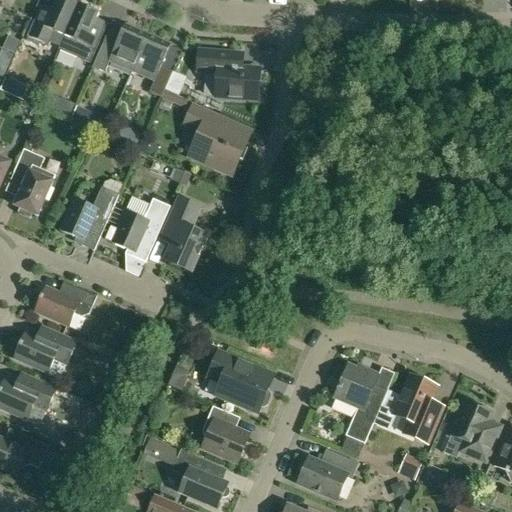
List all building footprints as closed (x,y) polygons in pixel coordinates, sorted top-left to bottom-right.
[(39,10),(27,36),(29,37),(27,41),(38,46),(40,42),(48,45),(54,32),(64,37),(79,4),(68,0),(56,0),(50,15),(39,10)] [(89,37),(99,13),(79,4),(64,37),(75,41),(69,55),(90,64),(100,42),(89,37)] [(92,67),(105,73),(110,62),(132,71),(148,35),(125,25),(115,48),(103,43),(92,67)] [(161,98),(165,90),(173,72),(161,67),(170,45),(148,35),(132,71),(154,81),(149,92),(161,98)] [(20,42),(8,37),(2,49),(15,54),(20,42)] [(198,51),(197,70),(206,71),(204,96),(215,97),(257,100),(260,70),(245,69),(243,69),(244,55),(229,53),(198,51)] [(27,88),(11,79),(5,89),(21,98),(27,88)] [(232,175),(245,145),(218,133),(224,121),(192,106),(184,124),(200,131),(189,156),(232,175)] [(133,133),(127,146),(136,150),(142,137),(133,133)] [(32,214),(37,216),(45,199),(48,201),(53,189),(50,188),(52,182),(37,175),(45,159),(24,150),(14,173),(26,178),(14,206),(19,208),(17,213),(30,219),(32,214)] [(0,187),(10,163),(0,158),(0,187)] [(123,186),(111,181),(105,183),(103,188),(102,187),(93,207),(74,199),(60,231),(83,241),(81,246),(94,251),(123,186)] [(191,272),(207,236),(191,229),(200,208),(179,198),(168,222),(179,227),(164,261),(191,272)] [(170,207),(154,200),(149,210),(131,202),(127,211),(118,230),(112,228),(107,239),(113,241),(112,243),(135,253),(133,258),(145,263),(170,207)] [(89,314),(97,297),(73,286),(68,298),(46,288),(35,313),(68,327),(74,314),(82,317),(89,314)] [(67,365),(76,343),(53,333),(48,344),(26,335),(15,359),(48,374),(54,359),(67,365)] [(258,414),(261,408),(261,407),(264,408),(266,407),(268,405),(271,398),(271,395),(270,393),(268,391),(274,375),(219,352),(208,378),(221,383),(215,396),(258,414)] [(365,444),(388,390),(375,385),(379,375),(364,369),(363,371),(349,365),(335,397),(358,407),(346,436),(365,444)] [(428,443),(439,418),(427,412),(437,387),(411,376),(394,414),(410,421),(405,433),(428,443)] [(41,423),(46,412),(56,390),(32,379),(27,391),(5,381),(0,392),(0,408),(27,421),(36,425),(41,423)] [(486,463),(499,433),(487,427),(493,412),(466,400),(451,435),(464,441),(460,452),(486,463)] [(207,438),(202,448),(237,463),(249,435),(217,422),(222,411),(213,407),(202,432),(204,436),(207,438)] [(511,482),(511,425),(494,466),(505,471),(510,482),(511,482)] [(39,469),(49,447),(25,436),(20,447),(0,438),(0,468),(16,475),(20,469),(29,465),(39,469)] [(208,461),(181,450),(172,471),(186,477),(180,493),(217,509),(221,499),(225,499),(228,496),(230,493),(229,489),(227,487),(228,485),(202,474),(208,461)] [(309,458),(298,484),(337,501),(347,476),(353,478),(359,464),(326,450),(320,463),(309,458)] [(398,473),(415,481),(424,462),(407,455),(398,473)] [(182,511),(184,508),(156,496),(149,511),(182,511)] [(480,511),(460,503),(456,511),(480,511)]
